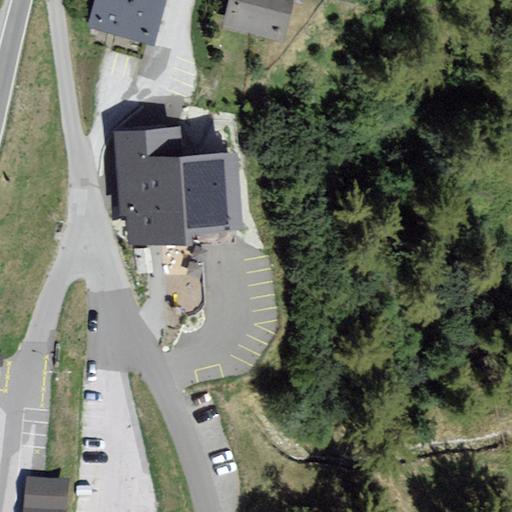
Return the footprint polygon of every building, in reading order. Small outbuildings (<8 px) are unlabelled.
[(159,0),(98,0),(92,23),(149,39),(159,0)] [(233,0),(228,24),(282,36),(289,0),(233,0)] [(178,135),(127,136),(131,240),(157,239),(163,239),(186,238),(186,224),(238,222),(235,157),(179,159),(178,135)] [(150,248),(136,249),(138,271),(152,270),(150,248)] [(45,456),(30,455),(28,476),(44,478),(45,456)] [(63,511),(66,485),(29,482),(25,511),(63,511)]
